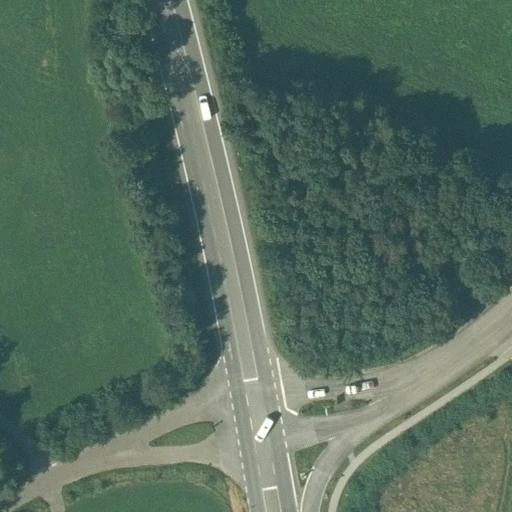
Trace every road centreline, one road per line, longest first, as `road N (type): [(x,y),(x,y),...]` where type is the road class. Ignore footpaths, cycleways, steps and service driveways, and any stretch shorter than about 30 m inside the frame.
road 1 (primary): [(164,0),(256,414)]
road 2 (unclassified): [(256,414),(125,450),(0,506)]
road 3 (primary): [(313,511),(312,494),(328,462),(443,367)]
road 4 (secondary): [(256,414),(361,401),(443,367)]
